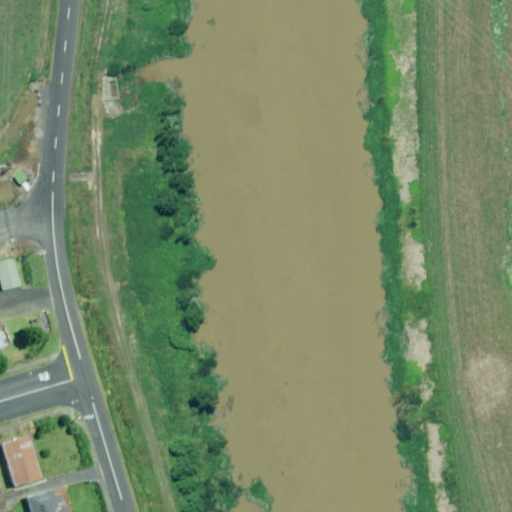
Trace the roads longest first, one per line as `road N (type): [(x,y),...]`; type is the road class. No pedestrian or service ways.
road 1 (unclassified): [(86,376),(55,236),(67,0)]
road 2 (unclassified): [(126,511),(86,376)]
